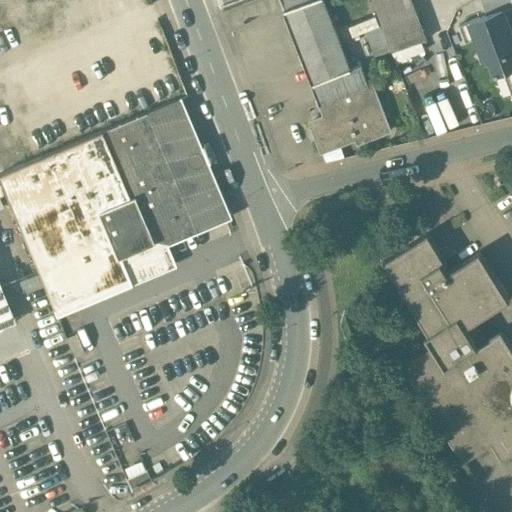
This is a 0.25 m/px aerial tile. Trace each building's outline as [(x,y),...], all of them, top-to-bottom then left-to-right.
[(324,0),(282,0),(314,83),(351,68),(351,67),(324,0)] [(427,38),(412,0),(372,0),(392,51),(427,38)] [(481,0),(473,0),(461,4),(465,18),(486,12),(481,0)] [(511,0),(482,0),(487,14),(502,9),(502,10),(511,6),(511,0)] [(487,14),(471,20),(477,37),(485,60),(490,58),(495,72),(499,71),(498,69),(510,64),(511,63),(511,37),(502,10),(502,9),(487,14)] [(471,20),(459,24),(466,41),(477,37),(471,20)] [(351,68),(314,83),(321,101),(370,82),(362,62),(351,67),(351,68)] [(321,101),(319,102),(324,115),(312,120),(323,149),(341,142),(339,139),(356,133),(359,140),(376,134),(372,123),(386,117),(372,82),(370,82),(321,101)] [(24,163),(0,172),(0,176),(57,313),(167,268),(164,259),(166,255),(164,250),(159,248),(156,240),(223,212),(174,100),(148,111),(100,131),(24,163)] [(480,340),(469,323),(511,297),(480,248),(448,268),(444,262),(447,260),(428,231),(383,259),(428,330),(424,333),(431,343),(402,361),(463,458),(491,441),(501,457),(511,449),(511,343),(501,326),(480,340)] [(65,337),(44,346),(64,392),(85,383),(65,337)]
